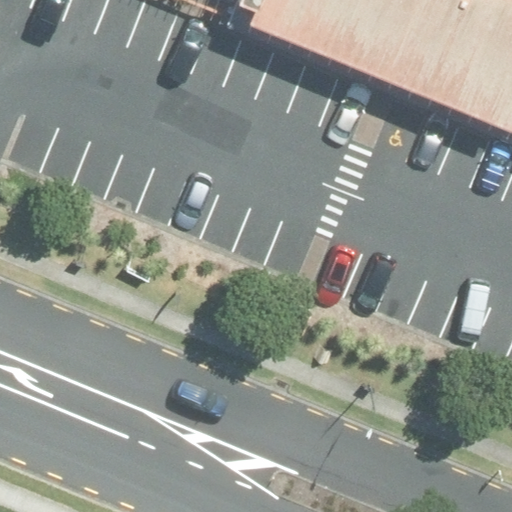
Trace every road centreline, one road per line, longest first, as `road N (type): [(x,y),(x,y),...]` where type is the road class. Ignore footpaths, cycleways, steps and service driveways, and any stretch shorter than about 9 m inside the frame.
road 1 (tertiary): [(0,310),(511,509)]
road 2 (tertiary): [(249,511),(0,415)]
